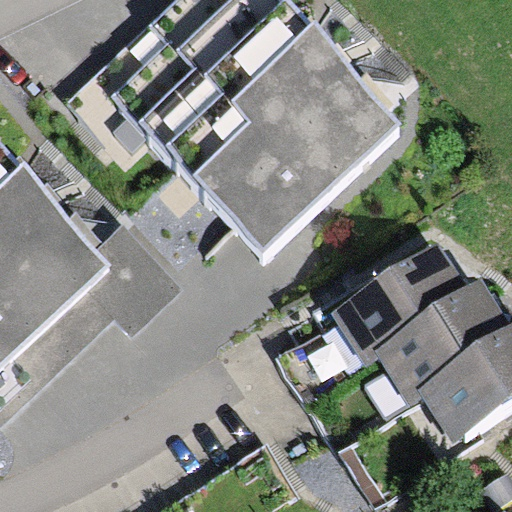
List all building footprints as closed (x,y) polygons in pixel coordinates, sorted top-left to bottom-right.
[(397,126),(282,0),(174,0),(152,21),(158,27),(68,109),(123,169),(155,140),(257,253),(397,126)] [(24,164),(0,143),(0,371),(111,268),(24,164)] [(434,273),(335,341),(365,384),(464,316),(434,273)] [(476,308),(377,376),(407,420),(506,352),(476,308)] [(511,347),(420,411),(450,454),(511,411),(511,347)]
